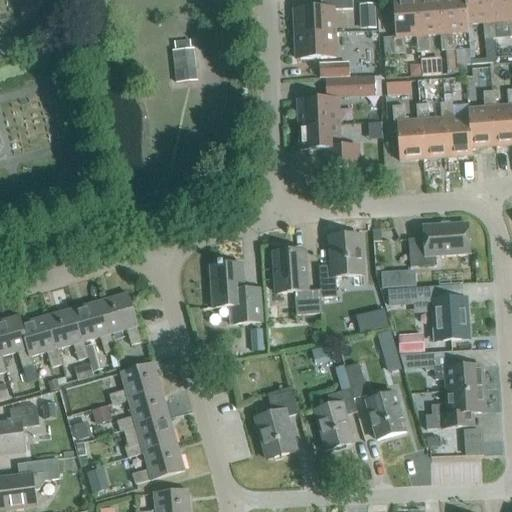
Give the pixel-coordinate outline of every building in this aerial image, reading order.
[(334,10),(352,9),(351,0),(323,0),(324,10),(295,11),(296,36),(335,34),(334,10)] [(420,38),(417,0),(404,0),(393,1),(396,38),(384,39),(385,56),(406,55),(405,39),(417,38),(420,38)] [(444,36),(441,0),(417,0),(420,38),(417,38),(418,54),(430,53),(429,37),(441,36),(444,36)] [(465,0),(441,0),(444,36),(441,36),(442,52),(454,51),(452,35),(469,34),(468,26),(465,0)] [(492,24),(489,0),(465,0),(468,26),(483,25),(485,41),(493,40),(497,40),(495,24),(492,24)] [(511,0),(493,0),(495,24),(497,40),(511,40),(511,0)] [(24,21),(42,19),(41,8),(23,10),(24,21)] [(376,30),(376,16),(363,17),(363,31),(376,30)] [(336,59),(335,34),(296,36),(297,61),(336,59)] [(495,64),(493,40),(485,41),(486,65),(495,64)] [(199,85),(194,50),(173,52),(177,87),(199,85)] [(457,52),(447,52),(449,72),(459,72),(457,52)] [(423,78),(444,76),(442,59),(422,61),(423,70),(423,78)] [(346,79),(346,68),(318,69),(319,81),(346,79)] [(374,99),(382,99),(382,88),(381,78),(374,79),(374,99)] [(355,94),(354,79),(346,80),(346,79),(319,81),(319,95),(355,94)] [(426,82),(418,82),(419,101),(427,100),(426,82)] [(400,97),(399,84),(386,85),(387,98),(400,97)] [(511,91),(507,92),(509,108),(497,109),(493,109),(496,148),(511,146),(511,91)] [(493,109),(497,109),(495,93),(484,94),(485,110),(468,111),(469,119),(472,150),(472,149),(496,148),(493,109)] [(298,102),(299,127),(339,125),(338,101),(298,102)] [(469,119),(454,120),(452,104),(441,105),(442,121),(445,120),(448,159),(473,157),(472,149),(472,150),(469,119)] [(445,120),(442,121),(430,122),(429,106),(417,107),(418,123),(421,122),(424,161),(448,159),(445,120)] [(421,122),(418,123),(406,123),(405,107),(393,108),(394,125),(397,125),(400,163),(424,161),(421,122)] [(372,125),(373,140),(383,139),(382,124),(372,125)] [(340,150),(339,125),(299,127),(300,152),(325,151),(326,169),(360,168),(359,149),(340,150)] [(437,257),(470,255),(468,225),(424,228),(425,240),(409,241),(410,269),(437,267),(437,257)] [(373,231),(374,242),(382,242),(381,230),(373,231)] [(364,277),(361,237),(329,238),(331,266),(320,266),(322,290),(323,298),(337,298),(336,278),(364,277)] [(304,291),(301,253),(275,255),(277,295),(295,293),(297,316),(325,313),(323,298),(322,290),(304,291)] [(235,326),(263,324),(262,302),(246,303),(243,265),(212,267),(214,309),(234,308),(235,326)] [(392,290),(391,274),(382,274),(383,291),(392,290)] [(436,343),(468,341),(466,301),(444,302),(443,289),(413,291),(414,305),(434,304),(436,343)] [(402,303),(401,291),(386,292),(386,304),(402,303)] [(131,295),(102,303),(112,336),(128,332),(133,348),(144,345),(131,295)] [(112,336),(102,303),(75,310),(85,344),(101,339),(106,356),(116,353),(112,336)] [(85,344),(75,310),(48,317),(58,351),(75,347),(79,362),(89,360),(85,344)] [(34,368),(32,359),(22,325),(20,317),(0,322),(0,353),(2,359),(18,355),(22,371),(34,368)] [(62,368),(58,351),(48,317),(22,325),(32,359),(48,354),(52,371),(62,368)] [(264,353),(262,331),(253,331),(254,353),(264,353)] [(394,342),(391,332),(377,336),(380,346),(394,342)] [(411,336),(399,337),(400,355),(412,354),(411,336)] [(103,370),(96,345),(86,348),(89,360),(93,373),(103,370)] [(482,368),(454,370),(453,354),(424,356),(426,372),(435,372),(436,382),(445,381),(446,394),(484,391),(482,368)] [(368,397),(358,364),(344,369),(353,401),(368,397)] [(93,378),(90,366),(75,371),(78,382),(88,379),(93,378)] [(114,406),(130,402),(163,392),(156,366),(123,375),(127,392),(111,397),(114,406)] [(353,401),(344,369),(343,367),(336,369),(343,392),(330,396),(333,407),(317,412),(327,452),(354,445),(347,418),(357,415),(353,401)] [(34,368),(23,371),(27,384),(38,381),(34,368)] [(391,379),(401,378),(400,369),(390,371),(391,379)] [(51,391),(58,388),(57,382),(49,384),(51,391)] [(0,401),(9,398),(5,385),(0,386),(0,401)] [(288,418),(292,417),(300,415),(294,389),(270,395),(275,415),(268,417),(257,420),(268,460),(298,451),(288,418)] [(486,415),(484,391),(446,394),(447,406),(442,407),(433,417),(426,418),(427,432),(466,429),(465,416),(486,415)] [(170,419),(163,392),(130,402),(134,418),(118,422),(121,433),(137,429),(170,419)] [(406,434),(395,395),(366,403),(377,442),(406,434)] [(55,420),(53,406),(43,408),(45,421),(55,420)] [(40,428),(37,407),(10,412),(12,423),(0,425),(0,457),(25,454),(21,431),(40,428)] [(93,412),(97,424),(112,419),(108,407),(93,412)] [(178,446),(170,419),(137,429),(142,445),(126,449),(129,460),(145,455),(178,446)] [(75,427),(80,443),(89,440),(85,425),(75,427)] [(464,435),(465,446),(484,445),(483,434),(464,435)] [(427,449),(430,449),(439,448),(439,438),(427,439),(427,449)] [(87,457),(85,444),(80,445),(77,445),(79,458),(87,457)] [(186,472),(178,446),(145,455),(150,471),(134,476),(137,486),(186,472)] [(34,481),(48,479),(60,478),(57,461),(18,466),(19,478),(0,480),(0,511),(7,511),(37,508),(34,481)] [(93,487),(95,494),(108,490),(102,471),(89,475),(93,487)] [(191,511),(190,492),(154,495),(155,511),(191,511)]
